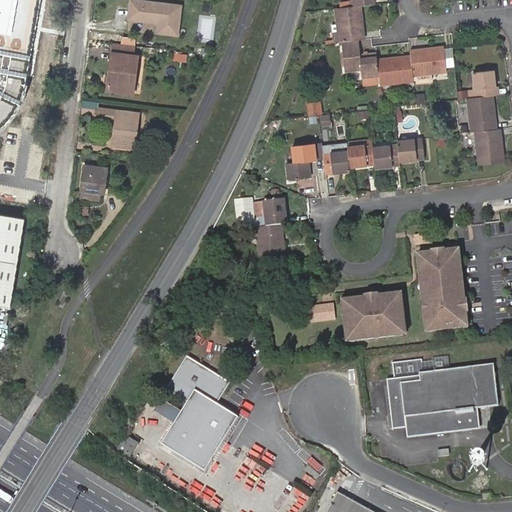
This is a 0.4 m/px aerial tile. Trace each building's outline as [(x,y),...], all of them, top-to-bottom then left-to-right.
[(130,0),(128,18),(157,22),(156,32),(177,34),(180,6),(140,0),(130,0)] [(339,41),(343,41),(360,39),(365,39),(363,21),(360,22),(359,16),(362,16),(361,4),(355,5),(351,6),(335,8),(338,32),(339,41)] [(343,41),(346,72),(363,70),(363,77),(379,75),(378,58),(377,53),(361,55),(360,39),(343,41)] [(112,42),(111,53),(108,76),(107,81),(106,89),(133,92),(134,83),(132,83),(135,56),(123,55),(124,44),(112,42)] [(428,48),(409,50),(410,55),(412,75),(415,75),(430,73),(447,71),(444,46),(433,47),(434,50),(428,51),(428,48)] [(0,53),(0,72),(27,77),(30,59),(0,53)] [(378,58),(379,75),(380,83),(380,85),(413,81),(412,75),(410,55),(394,57),(394,60),(389,61),(389,57),(378,58)] [(494,96),(496,96),(494,70),(475,72),(476,89),(477,98),(494,96)] [(0,94),(20,103),(21,101),(23,96),(24,89),(26,84),(27,77),(0,72),(0,94)] [(430,73),(415,75),(416,81),(418,83),(429,81),(431,79),(430,73)] [(380,83),(379,75),(363,77),(364,85),(380,83)] [(423,93),(416,94),(417,101),(424,100),(423,93)] [(0,130),(3,127),(7,123),(13,116),(17,110),(20,103),(0,94),(0,130)] [(468,99),(472,132),(476,132),(497,129),(495,112),(492,112),(491,107),(495,106),(494,96),(477,98),(470,99),(468,99)] [(308,104),(309,116),(319,115),(324,114),(322,102),(308,104)] [(112,144),(138,147),(139,135),(142,135),(144,115),(96,109),(95,118),(114,121),(112,144)] [(319,115),(320,124),(330,123),(329,114),(324,114),(319,115)] [(502,148),(500,129),(497,129),(476,132),(479,165),(504,162),(502,152),(500,152),(499,148),(502,148)] [(372,138),(347,141),(347,148),(373,145),(372,138)] [(417,140),(398,142),(398,146),(400,163),(425,160),(423,139),(417,140)] [(323,154),(322,141),(293,145),(295,160),(287,161),(289,181),(312,179),(310,162),(324,161),(323,154)] [(347,148),(347,143),(331,145),(332,153),(348,151),(347,148)] [(373,148),(373,145),(347,148),(348,151),(350,168),(375,166),(373,148)] [(398,146),(373,148),(375,166),(375,169),(400,166),(400,163),(398,146)] [(324,161),(326,174),(350,172),(350,168),(348,151),(323,154),(324,161)] [(100,180),(101,167),(83,165),(79,197),(99,199),(100,192),(105,193),(106,180),(100,180)] [(262,202),(265,226),(280,224),(286,224),(283,199),(262,202)] [(265,226),(262,202),(252,203),(254,218),(258,217),(259,227),(265,226)] [(0,214),(0,306),(12,308),(27,219),(0,214)] [(265,226),(255,227),(259,261),(284,258),(282,248),(280,249),(280,243),(282,243),(280,224),(265,226)] [(434,242),(433,232),(416,234),(417,244),(434,242)] [(417,254),(425,320),(428,319),(430,330),(465,326),(464,315),(466,315),(458,249),(417,254)] [(355,305),(344,306),(349,342),(362,340),(362,342),(396,338),(396,336),(407,334),(403,299),(392,300),(391,297),(355,302),(355,305)] [(335,307),(309,310),(311,325),(337,322),(335,307)] [(163,444),(206,470),(238,417),(219,405),(232,384),(206,369),(204,373),(198,370),(201,366),(188,358),(168,390),(189,403),(183,413),(175,425),(163,444)] [(482,366),(483,373),(498,371),(497,364),(482,366)] [(398,378),(390,379),(394,415),(406,414),(408,427),(409,437),(458,432),(457,428),(464,428),(464,432),(476,430),(475,426),(482,425),(481,408),(502,406),(498,371),(483,373),(482,366),(427,372),(423,372),(424,376),(398,378)] [(175,425),(183,413),(161,400),(154,411),(175,425)] [(394,415),(396,429),(408,427),(406,414),(394,415)] [(141,442),(128,433),(120,446),(133,454),(141,442)] [(476,442),(480,457),(498,452),(494,437),(476,442)] [(381,511),(340,489),(327,511),(381,511)]
